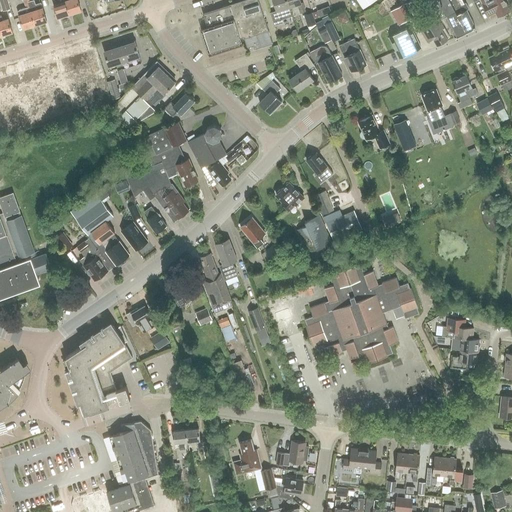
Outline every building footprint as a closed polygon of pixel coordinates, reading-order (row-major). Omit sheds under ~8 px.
[(0,0),(0,2),(3,11),(10,9),(7,0),(0,0)] [(23,29),(35,25),(26,0),(23,0),(26,8),(20,10),(19,11),(18,12),(18,14),(23,29)] [(26,0),(35,25),(46,21),(42,9),(41,4),(35,6),(34,1),(31,2),(30,0),(26,0)] [(54,0),(56,5),(54,5),(57,18),(70,14),(64,0),(54,0)] [(64,0),(70,14),(81,11),(77,0),(71,0),(64,0)] [(240,42),(239,40),(244,38),(247,48),(253,46),(254,49),(272,43),(257,0),(243,0),(202,13),(208,29),(204,31),(210,52),(240,42)] [(289,8),(286,0),(272,0),(276,11),(270,12),(274,25),(283,23),(282,19),(291,16),(289,8)] [(286,0),(289,8),(298,5),(300,13),(305,12),(302,2),(300,3),(299,0),(286,0)] [(356,0),(363,9),(375,0),(356,0)] [(458,0),(429,0),(430,1),(432,0),(440,18),(445,16),(455,37),(475,28),(466,10),(468,9),(465,3),(461,5),(458,0)] [(472,0),(473,2),(477,0),(480,0),(488,16),(495,12),(497,17),(510,10),(504,0),(472,0)] [(389,37),(391,43),(391,45),(392,48),(394,49),(399,58),(421,47),(411,27),(409,28),(406,22),(411,18),(403,5),(391,12),(394,17),(399,26),(401,24),(404,30),(389,37)] [(317,11),(319,17),(331,13),(329,6),(317,11)] [(341,24),(349,20),(345,12),(337,16),(341,24)] [(304,15),(308,27),(316,24),(312,13),(304,15)] [(8,20),(2,21),(1,16),(0,16),(0,35),(0,36),(12,32),(8,20)] [(324,25),(327,31),(328,31),(332,41),(339,38),(329,16),(322,20),(324,25)] [(437,46),(448,39),(442,29),(444,28),(436,16),(418,27),(428,43),(433,40),(437,46)] [(320,34),(327,31),(324,25),(317,28),(320,34)] [(366,65),(359,50),(354,38),(338,46),(351,72),(366,65)] [(110,72),(117,70),(121,84),(119,85),(120,90),(131,86),(129,82),(128,82),(123,68),(141,62),(134,41),(104,51),(110,72)] [(310,52),(313,58),(316,64),(318,63),(328,83),(342,76),(327,48),(325,46),(322,46),(320,47),(310,52)] [(498,53),(507,72),(511,70),(511,68),(510,64),(511,63),(511,53),(511,54),(509,48),(498,53)] [(495,71),(498,70),(499,73),(497,74),(501,85),(511,80),(507,72),(498,53),(489,57),(495,71)] [(306,70),(313,65),(306,54),(295,61),(302,71),(289,79),(297,91),(313,80),(306,70)] [(93,60),(80,64),(86,85),(99,81),(93,60)] [(121,114),(119,116),(130,127),(156,111),(148,104),(161,91),(163,93),(175,82),(158,66),(155,63),(131,87),(113,105),(121,114)] [(80,64),(67,68),(73,89),(86,85),(80,64)] [(67,68),(54,72),(61,93),(73,89),(67,68)] [(54,72),(42,76),(48,96),(61,93),(54,72)] [(455,78),(453,79),(453,81),(452,81),(457,93),(458,93),(460,99),(469,95),(470,97),(478,94),(476,88),(473,90),(467,75),(458,79),(457,77),(455,78)] [(42,76),(29,80),(35,100),(48,96),(42,76)] [(29,80),(16,84),(22,104),(35,100),(29,80)] [(106,82),(112,100),(120,97),(114,80),(109,81),(106,82)] [(270,113),(281,101),(274,94),(279,89),(271,80),(261,89),(267,94),(259,103),(270,113)] [(430,110),(438,130),(449,126),(441,106),(443,105),(436,89),(422,95),(428,111),(430,110)] [(186,93),(174,105),(171,102),(164,109),(172,117),(178,111),(181,114),(194,100),(186,93)] [(504,107),(497,93),(489,98),(496,111),(504,107)] [(477,103),(482,115),(487,112),(489,117),(495,114),(487,98),(477,103)] [(457,110),(451,111),(454,122),(460,121),(457,110)] [(360,135),(360,136),(360,137),(361,138),(362,138),(363,139),(364,138),(365,138),(366,138),(366,139),(374,135),(380,148),(390,144),(384,130),(379,132),(372,115),(358,121),(363,131),(362,131),(361,132),(360,133),(360,134),(360,135)] [(106,121),(105,121),(99,142),(100,142),(100,141),(108,144),(109,144),(114,124),(114,123),(114,124),(105,122),(106,121)] [(137,140),(145,148),(140,153),(145,159),(149,166),(161,161),(165,170),(173,167),(176,172),(179,170),(186,186),(198,181),(191,165),(188,166),(186,161),(178,143),(186,140),(178,122),(137,140)] [(188,142),(202,167),(215,160),(226,154),(219,141),(223,135),(221,128),(214,124),(207,127),(204,133),(196,137),(194,134),(187,137),(189,141),(188,142)] [(408,126),(396,131),(403,150),(415,145),(408,126)] [(84,129),(83,129),(83,151),(84,151),(84,150),(92,150),(92,151),(93,151),(93,129),(92,129),(92,130),(84,130),(84,129)] [(63,139),(62,139),(69,160),(70,160),(69,159),(77,157),(78,157),(72,136),(71,137),(63,140),(63,139)] [(123,145),(103,154),(104,154),(108,162),(107,162),(107,163),(127,153),(126,153),(123,145)] [(234,149),(225,156),(229,162),(239,154),(234,149)] [(328,178),(333,173),(322,159),(322,160),(316,153),(306,161),(317,174),(322,171),(328,178)] [(95,159),(79,173),(79,174),(80,173),(85,180),(85,181),(102,166),(101,166),(95,160),(96,159),(95,159)] [(148,186),(174,221),(178,218),(178,219),(189,211),(184,203),(186,202),(180,193),(179,193),(172,184),(171,184),(168,177),(177,174),(176,172),(173,167),(165,170),(161,161),(149,166),(145,159),(125,175),(134,196),(148,186)] [(215,160),(202,167),(200,168),(207,177),(213,187),(219,182),(222,186),(231,178),(227,173),(229,172),(219,160),(216,162),(215,160)] [(13,161),(0,165),(0,182),(18,177),(13,161)] [(18,177),(0,182),(0,191),(1,196),(22,189),(18,177)] [(91,240),(98,249),(112,268),(129,255),(113,234),(115,232),(106,221),(113,216),(102,201),(110,195),(109,194),(110,187),(106,182),(94,192),(95,194),(71,212),(91,240)] [(296,206),(304,198),(289,183),(283,189),(282,189),(280,189),(277,192),(277,195),(277,196),(284,203),(283,203),(283,204),(282,206),(287,210),(288,209),(289,209),(294,204),(296,206)] [(22,189),(1,196),(6,210),(26,203),(22,189)] [(321,205),(325,212),(342,205),(339,197),(321,205)] [(26,203),(6,210),(11,224),(31,218),(26,203)] [(133,220),(141,217),(136,205),(129,208),(133,220)] [(166,225),(160,217),(161,216),(159,213),(157,213),(157,212),(156,212),(152,206),(144,211),(149,218),(147,220),(157,233),(166,225)] [(334,241),(362,229),(354,209),(325,222),(334,241)] [(387,224),(400,219),(397,210),(384,216),(387,224)] [(318,250),(332,244),(320,216),(307,222),(307,223),(295,228),(299,237),(310,232),(318,250)] [(259,238),(265,233),(252,217),(241,227),(258,248),(264,243),(259,238)] [(31,218),(11,224),(15,237),(35,230),(31,218)] [(136,250),(148,241),(134,223),(122,232),(136,250)] [(35,230),(15,237),(19,252),(40,246),(35,230)] [(64,251),(73,245),(63,232),(54,238),(64,251)] [(97,250),(96,248),(89,238),(77,247),(85,257),(80,261),(86,269),(85,270),(89,275),(90,274),(95,281),(112,268),(98,249),(97,250)] [(232,262),(237,260),(229,240),(215,245),(223,265),(220,266),(225,279),(237,275),(236,272),(237,271),(236,268),(234,267),(232,262)] [(282,256),(273,245),(261,254),(270,265),(282,256)] [(231,300),(226,287),(221,273),(218,274),(211,254),(199,258),(207,278),(202,280),(213,307),(231,300)] [(23,260),(9,265),(16,285),(29,281),(28,276),(27,272),(25,269),(24,265),(23,260)] [(388,328),(383,312),(401,305),(405,317),(418,312),(417,307),(418,307),(411,288),(410,288),(408,283),(399,286),(396,277),(382,282),(382,283),(378,285),(373,272),(364,275),(360,263),(330,274),(333,285),(324,288),(328,301),(310,308),(313,317),(305,319),(307,325),(305,325),(313,346),(314,345),(316,351),(324,348),(327,356),(346,350),(349,359),(358,356),(361,364),(367,362),(367,363),(387,356),(387,355),(392,353),(389,344),(398,341),(393,326),(388,328)] [(9,265),(0,267),(0,283),(2,290),(16,285),(9,265)] [(179,307),(193,298),(187,287),(185,289),(178,278),(168,284),(173,291),(170,293),(179,307)] [(298,295),(305,292),(306,296),(313,293),(311,288),(315,287),(313,282),(304,285),(305,287),(296,290),(298,295)] [(145,306),(138,310),(137,308),(126,315),(133,326),(137,323),(138,324),(139,324),(143,330),(154,323),(150,317),(151,317),(145,306)] [(262,346),(271,342),(258,308),(248,311),(255,331),(256,330),(262,346)] [(196,313),(200,325),(212,321),(207,309),(196,313)] [(230,324),(227,317),(218,320),(221,328),(230,324)] [(472,339),(472,338),(473,328),(459,326),(460,319),(448,317),(447,326),(443,326),(442,336),(453,337),(454,337),(472,339)] [(171,334),(179,329),(176,322),(167,326),(171,334)] [(111,372),(132,357),(126,345),(111,323),(81,343),(83,346),(66,357),(69,368),(66,369),(78,403),(81,402),(85,414),(130,399),(126,387),(116,390),(110,372),(111,372)] [(162,330),(150,337),(158,349),(170,342),(162,330)] [(452,349),(460,350),(478,351),(479,339),(472,338),(472,339),(454,337),(453,337),(452,349)] [(477,362),(478,351),(460,350),(459,356),(451,355),(451,360),(450,368),(461,369),(462,361),(477,362)] [(0,406),(9,400),(14,395),(19,388),(23,381),(25,373),(25,371),(28,369),(24,363),(21,365),(16,358),(0,369),(0,406)] [(255,387),(250,373),(244,375),(248,389),(255,387)] [(511,418),(511,396),(502,396),(500,417),(511,418)] [(158,474),(151,429),(141,421),(120,424),(122,432),(109,436),(125,484),(83,498),(88,511),(135,511),(139,511),(139,509),(154,504),(145,478),(158,474)] [(187,429),(188,441),(196,440),(197,447),(202,447),(201,439),(200,440),(198,428),(187,429)] [(183,442),(188,441),(187,429),(172,431),(174,443),(178,442),(179,449),(184,449),(183,442)] [(239,454),(241,459),(233,461),(236,474),(244,472),(261,468),(257,449),(254,450),(251,439),(239,442),(242,453),(239,454)] [(290,454),(284,453),(278,452),(276,464),(289,466),(290,461),(302,463),(302,460),(307,461),(309,447),(304,446),(305,442),(292,440),(290,454)] [(354,466),(362,467),(364,449),(351,448),(349,459),(343,459),(342,471),(353,472),(354,466)] [(376,451),(364,449),(362,467),(370,468),(369,473),(380,474),(381,463),(375,462),(376,451)] [(400,471),(406,472),(408,454),(397,453),(395,479),(399,479),(400,471)] [(419,455),(408,454),(406,472),(413,472),(412,481),(417,481),(419,455)] [(445,458),(434,456),(433,467),(427,467),(425,485),(431,486),(431,483),(436,483),(436,481),(443,482),(443,475),(445,458)] [(456,459),(445,458),(443,475),(450,476),(449,484),(454,485),(454,481),(461,481),(463,469),(455,469),(456,459)] [(180,468),(183,488),(194,487),(191,466),(180,468)] [(265,489),(266,489),(268,498),(278,495),(276,487),(271,468),(261,471),(265,489)] [(472,488),(473,473),(464,473),(463,487),(472,488)] [(301,494),(303,481),(286,478),(284,487),(280,486),(278,497),(292,499),(293,493),(301,494)] [(396,481),(387,480),(386,490),(395,491),(396,481)] [(221,495),(218,485),(213,487),(215,496),(221,495)] [(337,487),(336,494),(347,495),(348,488),(337,487)] [(502,490),(491,492),(494,508),(506,505),(502,490)] [(482,507),(479,493),(472,494),(475,508),(482,507)] [(196,494),(188,495),(190,508),(197,506),(196,494)] [(390,509),(384,509),(383,511),(394,511),(395,511),(399,511),(402,511),(404,498),(396,497),(396,502),(391,501),(390,509)] [(352,509),(346,509),(345,511),(362,511),(364,499),(358,498),(358,502),(353,501),(352,509)] [(372,511),(383,511),(384,509),(378,508),(379,500),(366,498),(365,511),(373,511),(372,511)] [(415,511),(416,506),(411,505),(412,498),(404,498),(402,511),(415,511)] [(334,511),(345,511),(346,509),(339,508),(340,500),(336,499),(334,511)]
